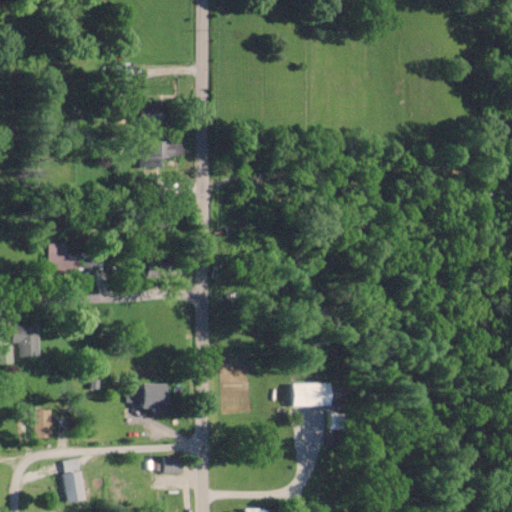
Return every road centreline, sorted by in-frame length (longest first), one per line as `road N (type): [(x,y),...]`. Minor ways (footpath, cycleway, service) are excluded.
road 1 (residential): [(200,511),(202,0)]
road 2 (residential): [(14,511),(26,458),(56,447),(201,444)]
road 3 (residential): [(0,300),(200,292)]
